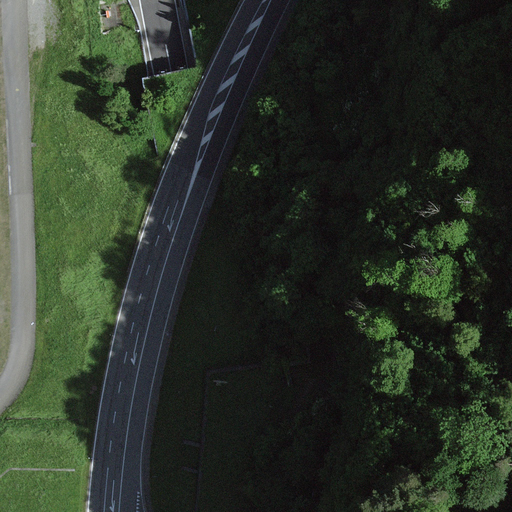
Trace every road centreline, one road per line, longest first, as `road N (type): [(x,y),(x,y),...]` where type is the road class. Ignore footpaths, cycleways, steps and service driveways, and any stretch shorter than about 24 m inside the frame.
road 1 (primary): [(267,0),(159,262),(131,365),(112,511)]
road 2 (motorway): [(434,511),(357,285),(286,0)]
road 3 (motorway): [(158,0),(205,241),(284,511)]
